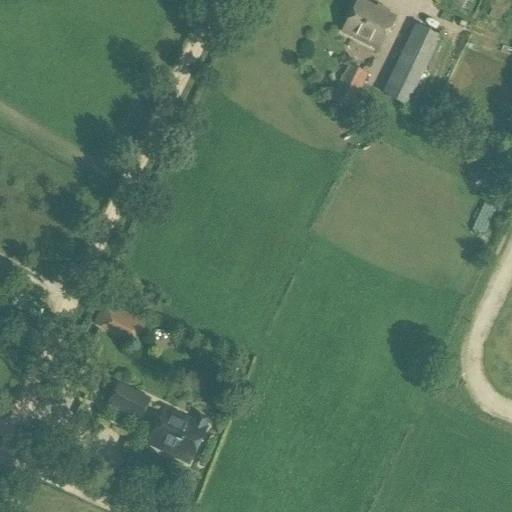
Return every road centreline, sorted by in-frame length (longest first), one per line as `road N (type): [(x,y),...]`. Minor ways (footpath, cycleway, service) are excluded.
road 1 (unclassified): [(3,455),(219,0)]
road 2 (unclassified): [(127,511),(3,455)]
